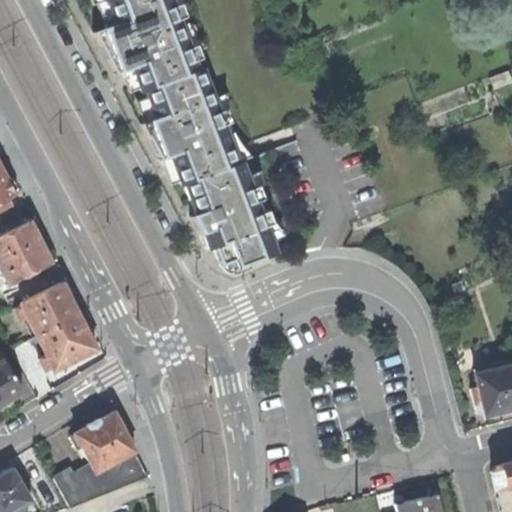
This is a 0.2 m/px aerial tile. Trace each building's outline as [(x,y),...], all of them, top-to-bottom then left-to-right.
[(96,4),(105,28),(115,25),(106,0),(104,1),(103,0),(90,0),(92,5),(96,4)] [(103,0),(104,1),(106,0),(115,25),(105,28),(93,33),(115,75),(121,72),(131,68),(138,88),(140,93),(145,91),(148,97),(155,118),(143,123),(140,124),(160,161),(168,158),(178,181),(179,186),(183,184),(194,215),(189,217),(207,250),(213,248),(215,254),(220,266),(234,260),(236,268),(248,263),(274,252),(269,239),(259,213),(256,203),(245,177),(240,163),(237,164),(236,162),(226,135),(222,126),(212,99),(201,70),(197,71),(190,52),(180,26),(178,20),(170,0),(103,0)] [(181,0),(170,0),(178,20),(185,18),(183,10),(182,1),(181,0)] [(187,23),(180,26),(190,52),(203,47),(198,41),(193,34),(187,23)] [(129,92),(138,88),(131,68),(121,72),(124,79),(129,92)] [(226,93),(212,99),(222,126),(229,123),(227,115),(225,104),(226,93)] [(135,102),(143,123),(155,118),(148,97),(135,102)] [(233,133),(226,135),(236,162),(249,157),(241,145),(233,133)] [(170,185),(178,181),(168,158),(160,161),(165,172),(170,185)] [(7,203),(5,199),(13,195),(12,193),(16,188),(10,178),(5,178),(0,167),(0,210),(9,206),(7,203)] [(259,171),(245,177),(256,203),(263,200),(260,193),(259,184),(259,171)] [(265,210),(259,213),(269,239),(283,234),(276,226),(271,220),(265,210)] [(31,274),(50,265),(29,222),(0,235),(0,266),(9,285),(31,274)] [(250,268),(248,263),(236,268),(234,260),(220,266),(222,271),(227,273),(233,275),(250,268)] [(19,304),(20,306),(26,318),(36,336),(76,316),(63,291),(59,283),(19,304)] [(26,318),(20,306),(13,310),(19,322),(26,318)] [(52,367),(53,370),(94,349),(89,340),(76,316),(36,336),(46,355),(52,367)] [(44,371),(52,367),(46,355),(38,359),(44,371)] [(1,358),(0,358),(0,405),(22,393),(1,358)] [(511,359),(489,365),(490,370),(511,364),(511,359)] [(477,387),(481,403),(484,416),(511,409),(511,364),(490,370),(489,365),(473,369),(477,387)] [(477,404),(481,403),(477,387),(469,388),(473,405),(477,404)] [(121,437),(109,415),(70,435),(89,469),(71,478),(68,473),(52,481),(67,510),(145,479),(121,437)] [(511,485),(511,461),(494,466),(490,472),(494,490),(511,485)] [(0,511),(7,511),(12,510),(30,499),(11,468),(0,474),(0,511)] [(398,503),(394,504),(395,511),(440,511),(437,494),(398,503)]
